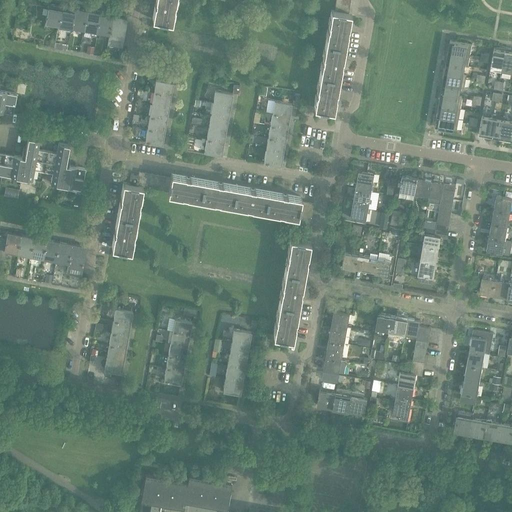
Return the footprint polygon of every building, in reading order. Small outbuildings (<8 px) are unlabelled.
[(176,0),(155,0),(152,20),(173,23),(176,0)] [(59,25),(62,6),(49,4),(46,22),(59,25)] [(348,13),(349,6),(336,4),(335,10),(348,13)] [(74,9),(62,6),(59,25),(71,27),(74,9)] [(74,9),(71,27),(84,29),(87,11),(74,9)] [(326,43),(345,47),(351,13),(348,13),(335,10),(332,10),(326,43)] [(100,13),(87,11),(84,29),(85,30),(84,36),(90,37),(90,36),(96,37),(97,32),(100,13)] [(113,16),(100,13),(97,32),(109,34),(113,16)] [(127,18),(113,16),(109,34),(108,43),(122,46),(127,18)] [(447,45),(446,51),(470,55),(472,44),(450,40),(449,45),(447,45)] [(345,47),(326,43),(320,75),(340,79),(345,47)] [(494,48),(490,70),(501,72),(506,48),(500,47),(499,49),(494,48)] [(506,48),(501,72),(511,74),(511,72),(511,51),(511,49),(506,48)] [(468,66),(470,55),(446,51),(445,57),(447,57),(446,62),(468,66)] [(468,66),(446,62),(445,67),(443,66),(442,72),(466,76),(463,75),(464,66),(468,66)] [(443,79),(442,83),(464,87),(466,76),(442,72),(441,78),(443,79)] [(340,79),(320,75),(314,108),(334,112),(340,79)] [(157,79),(154,92),(171,95),(173,82),(157,79)] [(464,88),(464,87),(442,83),(442,88),(439,87),(438,93),(462,98),(462,97),(459,96),(461,87),(464,88)] [(0,111),(13,114),(17,93),(0,90),(0,111)] [(215,90),(213,102),(230,105),(232,93),(215,90)] [(168,107),(171,95),(154,92),(152,104),(168,107)] [(439,100),(439,104),(460,108),(462,98),(438,93),(437,99),(439,100)] [(275,101),(272,113),(289,116),(291,104),(275,101)] [(228,117),(230,105),(213,102),(211,114),(228,117)] [(152,104),(150,116),(166,119),(168,107),(152,104)] [(459,119),(460,108),(439,104),(438,109),(435,109),(434,115),(459,119)] [(287,128),(289,116),(272,113),(270,125),(287,128)] [(211,114),(209,127),(225,130),(228,117),(211,114)] [(489,138),(493,114),(492,118),(482,116),(478,134),(484,135),(483,137),(489,138)] [(504,116),(493,114),(489,138),(495,140),(496,137),(500,138),(504,116)] [(457,130),(459,119),(434,115),(433,121),(436,121),(435,126),(457,130)] [(164,131),(166,119),(150,116),(148,128),(164,131)] [(505,116),(504,116),(500,138),(505,139),(504,141),(510,142),(511,133),(511,121),(504,120),(505,116)] [(268,137),(285,140),(287,128),(270,125),(268,137)] [(223,142),(225,130),(209,127),(207,139),(223,142)] [(162,144),(164,131),(148,128),(145,141),(162,144)] [(34,170),(43,172),(47,151),(38,150),(40,139),(29,137),(27,147),(24,147),(22,157),(5,154),(1,174),(32,180),(34,170)] [(283,152),(285,140),(268,137),(266,149),(283,152)] [(221,155),(223,142),(207,139),(204,152),(221,155)] [(51,184),(82,189),(86,169),(69,165),(71,156),(68,155),(70,145),(59,143),(57,153),(47,151),(43,172),(53,174),(51,184)] [(283,152),(266,149),(264,162),(280,165),(283,152)] [(359,171),(356,189),(371,191),(374,174),(359,171)] [(139,172),(139,175),(137,185),(143,186),(144,186),(146,173),(139,172)] [(146,173),(144,186),(149,187),(152,174),(146,173)] [(129,183),(137,185),(139,175),(131,174),(129,183)] [(158,175),(152,174),(149,187),(156,188),(158,175)] [(168,194),(201,200),(204,180),(171,174),(171,178),(168,190),(168,194)] [(158,175),(156,188),(162,189),(164,176),(158,175)] [(414,198),(415,193),(417,177),(403,175),(399,194),(400,195),(414,198)] [(171,178),(164,176),(162,189),(168,190),(171,178)] [(432,180),(417,177),(415,193),(429,196),(432,180)] [(237,186),(204,180),(201,200),(233,206),(237,186)] [(444,182),(432,180),(429,196),(441,198),(444,183),(444,182)] [(123,182),(117,216),(137,219),(143,186),(137,185),(129,183),(123,182)] [(441,198),(439,206),(452,208),(456,185),(444,183),(441,198)] [(233,206),(265,211),(269,192),(237,186),(233,206)] [(368,208),(371,191),(356,189),(354,201),(363,202),(362,207),(368,208)] [(302,198),(269,192),(265,211),(298,217),(299,214),(300,208),(302,202),(302,198)] [(511,198),(497,195),(494,209),(510,212),(511,201),(511,198)] [(366,221),(368,208),(362,207),(363,202),(354,201),(350,218),(366,221)] [(302,202),(300,208),(313,210),(314,204),(302,202)] [(439,206),(438,212),(451,214),(452,208),(439,206)] [(311,217),(313,210),(300,208),(299,214),(311,217)] [(399,210),(393,209),(390,224),(399,225),(401,225),(403,218),(401,217),(398,216),(399,210)] [(494,209),(492,223),(508,225),(510,212),(494,209)] [(381,227),(388,228),(390,213),(383,212),(381,227)] [(299,214),(298,217),(298,220),(310,223),(311,217),(299,214)] [(131,251),(137,219),(117,216),(112,248),(131,251)] [(309,229),(310,223),(298,220),(297,226),(309,229)] [(448,231),(449,225),(436,223),(435,229),(448,231)] [(492,223),(489,236),(505,239),(508,225),(492,223)] [(309,229),(297,226),(296,233),(308,235),(309,229)] [(441,236),(447,237),(448,231),(435,229),(434,235),(425,233),(423,245),(439,248),(441,236)] [(1,237),(0,241),(0,256),(4,257),(5,251),(17,253),(21,235),(8,232),(7,238),(1,237)] [(307,241),(308,235),(296,233),(295,239),(307,241)] [(21,235),(17,253),(30,256),(34,237),(21,235)] [(503,252),(505,239),(489,236),(487,250),(503,252)] [(34,237),(30,256),(43,258),(47,239),(34,237)] [(47,239),(43,258),(56,260),(59,241),(47,239)] [(291,239),(285,271),(305,275),(311,242),(307,241),(295,239),(291,239)] [(59,241),(56,260),(69,263),(72,244),(59,241)] [(69,263),(67,271),(81,274),(86,247),(86,246),(72,244),(69,263)] [(436,263),(439,248),(423,245),(421,260),(436,263)] [(342,268),(356,270),(359,255),(345,252),(342,268)] [(356,270),(375,273),(377,260),(370,259),(370,257),(359,255),(356,270)] [(403,274),(406,257),(399,256),(396,273),(403,274)] [(377,260),(375,273),(389,276),(391,260),(378,258),(377,260)] [(433,283),(436,263),(421,260),(417,281),(433,283)] [(299,307),(305,275),(285,271),(279,304),(299,307)] [(480,292),(493,295),(496,279),(483,276),(480,292)] [(493,295),(507,297),(510,281),(496,279),(493,295)] [(293,340),(299,307),(279,304),(273,337),(293,340)] [(116,308),(113,320),(130,323),(132,311),(116,308)] [(340,326),(348,327),(350,314),(334,311),(331,329),(340,330),(340,326)] [(376,329),(388,331),(390,324),(394,325),(396,316),(379,313),(376,329)] [(388,331),(405,334),(408,318),(396,316),(394,325),(390,324),(388,331)] [(175,318),(172,331),(189,334),(192,321),(175,318)] [(420,321),(408,318),(405,334),(417,336),(418,333),(419,327),(420,321)] [(128,335),(130,323),(113,320),(111,332),(128,335)] [(331,329),(329,341),(345,343),(348,327),(340,326),(340,330),(331,329)] [(419,327),(418,333),(429,336),(431,328),(419,327)] [(234,329),(232,342),(248,345),(251,332),(234,329)] [(473,329),(469,350),(484,353),(490,354),(493,333),(473,329)] [(187,346),(189,334),(172,331),(170,343),(187,346)] [(109,345),(126,348),(128,335),(111,332),(109,345)] [(417,336),(416,340),(428,342),(429,336),(418,333),(417,336)] [(360,337),(359,343),(371,345),(372,339),(360,337)] [(214,349),(220,350),(222,341),(216,340),(214,349)] [(427,349),(428,342),(416,340),(415,347),(427,349)] [(342,360),(345,343),(329,341),(327,353),(335,354),(335,359),(342,360)] [(246,357),(248,345),(232,342),(229,354),(246,357)] [(168,355),(185,358),(187,346),(170,343),(168,355)] [(124,360),(126,348),(109,345),(107,357),(124,360)] [(415,347),(414,353),(426,355),(427,349),(415,347)] [(469,350),(467,365),(481,367),(484,353),(469,350)] [(339,372),(342,360),(335,359),(335,354),(327,353),(324,369),(339,372)] [(425,362),(426,355),(414,353),(413,360),(425,362)] [(227,366),(244,369),(246,357),(229,354),(227,366)] [(183,371),(185,358),(168,355),(166,368),(183,371)] [(124,360),(107,357),(105,369),(121,372),(124,360)] [(413,360),(411,367),(423,369),(425,362),(413,360)] [(210,373),(216,375),(218,366),(213,364),(210,373)] [(467,365),(464,379),(479,381),(481,367),(467,365)] [(242,382),(244,369),(227,366),(225,378),(242,382)] [(401,372),(399,384),(414,387),(417,375),(422,376),(423,369),(411,367),(410,373),(401,372)] [(183,371),(166,368),(164,380),(181,383),(183,371)] [(324,388),(336,389),(338,375),(326,373),(324,388)] [(492,375),(490,388),(499,390),(502,377),(492,375)] [(242,382),(225,378),(223,391),(240,394),(242,382)] [(464,379),(461,400),(475,403),(479,381),(464,379)] [(412,399),(414,387),(399,384),(395,401),(402,402),(403,397),(412,399)] [(336,393),(333,408),(349,411),(351,396),(352,391),(337,388),(336,393)] [(320,390),(318,406),(333,408),(336,393),(320,390)] [(351,396),(349,411),(365,414),(367,403),(367,399),(351,396)] [(402,402),(395,401),(393,413),(399,414),(398,420),(408,421),(412,399),(403,397),(402,402)] [(459,411),(455,430),(470,433),(473,418),(473,414),(459,411)] [(473,418),(470,433),(484,435),(487,421),(473,418)] [(487,421),(484,435),(498,438),(501,423),(487,421)] [(511,425),(501,423),(498,438),(511,440),(511,425)] [(149,511),(225,511),(216,510),(217,504),(227,506),(231,481),(220,479),(188,474),(187,480),(145,473),(141,498),(151,500),(149,511)]
